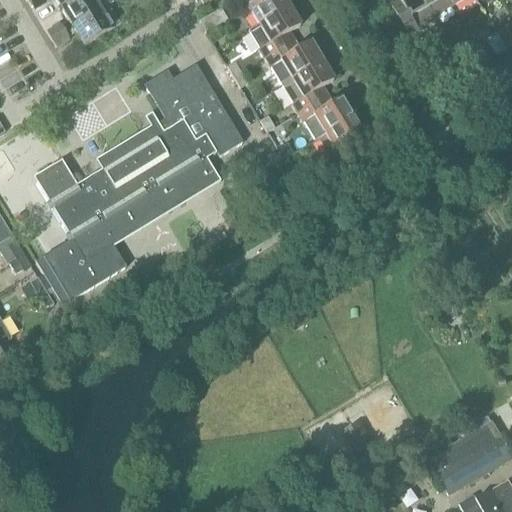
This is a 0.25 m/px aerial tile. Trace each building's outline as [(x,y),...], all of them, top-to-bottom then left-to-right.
[(35,0),(28,5),(33,13),(53,0),(60,11),(77,0),(35,0)] [(112,4),(109,0),(77,0),(60,11),(71,29),(107,7),(112,4)] [(257,26),(287,8),(281,0),(257,0),(246,7),(257,26)] [(424,0),(399,0),(401,2),(392,7),(409,35),(418,30),(436,19),(424,0)] [(454,6),(450,0),(424,0),(436,19),(437,19),(436,16),(454,6)] [(107,7),(71,29),(83,49),(114,30),(119,26),(107,7)] [(262,60),(292,43),(287,35),(289,33),(298,28),(287,8),(257,26),(247,32),(257,49),(256,50),(262,60)] [(220,11),(198,24),(204,34),(226,21),(220,11)] [(51,42),(63,34),(58,26),(46,33),(51,42)] [(511,38),(506,29),(496,34),(505,50),(511,45),(511,38)] [(63,34),(51,42),(55,49),(67,41),(63,34)] [(505,50),(496,34),(486,40),(495,55),(505,50)] [(297,52),(292,43),(262,60),(262,61),(268,70),(269,69),(279,88),(320,64),(308,44),(299,50),(297,52)] [(469,73),(459,57),(453,49),(444,54),(459,78),(469,73)] [(470,51),(459,57),(469,73),(479,66),(470,51)] [(231,79),(239,75),(233,64),(225,69),(231,79)] [(331,83),(320,64),(279,88),(290,106),(289,106),(294,115),(324,98),(319,90),(331,83)] [(61,162),(32,179),(71,242),(35,264),(62,308),(125,270),(112,249),(219,184),(206,162),(216,156),(218,160),(229,154),(242,146),(195,68),(194,69),(181,76),(172,82),(167,74),(144,87),(143,88),(164,123),(151,131),(150,130),(96,163),(101,172),(76,187),(61,162)] [(246,86),(239,75),(231,79),(238,91),(246,86)] [(329,107),(324,98),(294,115),(300,125),(301,124),(312,143),(352,119),(341,100),(329,107)] [(266,119),(257,124),(264,134),(272,129),(266,119)] [(352,119),(312,143),(316,141),(327,160),(363,138),(352,119)] [(283,162),(286,160),(293,156),(285,142),(274,149),(282,162),(283,162)] [(283,162),(282,162),(274,167),(281,178),(293,171),(286,160),(283,162)] [(277,188),(274,190),(281,202),(289,197),(282,185),(277,188)] [(445,243),(438,231),(428,237),(435,249),(445,243)] [(15,244),(7,248),(10,254),(15,262),(23,257),(15,244)] [(23,257),(15,262),(21,271),(23,275),(31,270),(23,257)] [(13,264),(9,266),(14,275),(18,273),(19,272),(21,271),(15,262),(13,264)] [(34,283),(29,286),(37,299),(45,294),(45,293),(43,290),(37,280),(37,281),(34,283)] [(37,299),(45,313),(53,308),(53,307),(45,294),(37,299)] [(310,324),(301,309),(293,315),(302,329),(310,324)] [(453,311),(447,314),(452,325),(458,321),(453,311)] [(0,322),(0,359),(11,353),(5,342),(10,339),(0,322)] [(372,446),(359,424),(344,432),(357,455),(372,446)] [(511,457),(492,424),(467,439),(448,450),(450,454),(430,465),(449,497),(511,459),(511,457)] [(459,505),(462,511),(511,511),(511,487),(509,483),(477,501),(474,497),(459,505)] [(158,503),(153,499),(148,505),(153,509),(158,503)]
